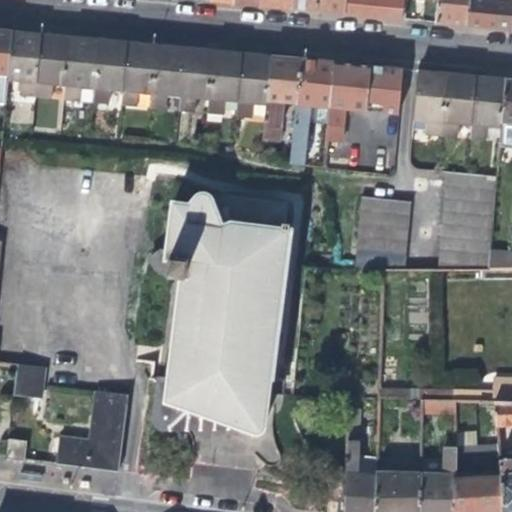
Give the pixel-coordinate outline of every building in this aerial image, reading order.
[(232,0),(232,3),(262,6),(291,9),(291,0),(232,0)] [(291,0),(291,9),(306,10),(314,11),(315,0),(291,0)] [(315,0),(314,11),(327,12),(341,13),(342,0),(315,0)] [(402,19),(403,0),(379,0),(378,17),(389,18),(402,19)] [(433,0),(431,22),(447,24),(462,25),(464,0),(433,0)] [(464,0),(462,25),(490,28),(508,30),(511,0),(464,0)] [(0,73),(5,74),(9,30),(0,28),(0,73)] [(17,96),(32,98),(39,33),(29,32),(9,30),(5,74),(4,79),(18,80),(17,96)] [(47,83),(62,85),(66,35),(55,34),(39,33),(32,98),(45,99),(47,83)] [(75,86),(91,88),(97,38),(84,37),(66,35),(62,85),(60,101),(74,102),(75,86)] [(105,90),(120,91),(125,41),(110,40),(97,38),(91,88),(90,103),(104,105),(105,90)] [(134,93),(148,94),(152,44),(139,43),(125,41),(120,91),(118,106),(132,108),(134,93)] [(163,95),(176,97),(181,47),(170,46),(152,44),(148,94),(146,109),(161,111),(163,95)] [(191,98),(206,100),(210,50),(199,48),(181,47),(176,97),(175,112),(190,114),(191,98)] [(219,101),(234,103),(239,52),(228,51),(210,50),(206,100),(204,115),(218,117),(219,101)] [(248,104),(263,106),(267,55),(257,54),(239,52),(234,103),(233,118),(247,120),(248,104)] [(278,105),(292,106),(296,58),(284,57),(267,55),(263,106),(259,141),(275,143),(278,105)] [(306,107),(325,108),(329,61),(315,60),(296,58),(292,106),(287,164),(300,166),(306,107)] [(361,111),(364,65),(350,63),(329,61),(325,108),(322,143),(339,144),(342,109),(361,111)] [(381,66),(364,65),(361,111),(378,112),(381,66)] [(391,67),(381,66),(378,112),(395,113),(399,68),(391,67)] [(420,136),(435,137),(442,72),(432,71),(416,70),(410,120),(422,121),(420,136)] [(452,125),(464,126),(470,75),(457,74),(442,72),(435,137),(450,139),(452,125)] [(480,128),(496,130),(500,80),(486,77),(470,75),(464,126),(463,140),(478,142),(480,128)] [(511,80),(500,80),(496,130),(493,162),(506,163),(509,124),(511,123),(511,80)] [(442,183),(492,188),(493,175),(459,172),(443,171),(442,183)] [(491,201),(492,188),(442,183),(440,196),(491,201)] [(144,258),(155,273),(178,276),(166,377),(155,376),(153,392),(151,416),(152,420),(155,425),(180,427),(183,429),(187,435),(190,442),(190,448),(189,463),(254,470),(264,464),(268,466),(276,464),(277,458),(270,434),(271,433),(270,414),(275,411),(277,395),(269,394),(272,373),(268,372),(287,204),(276,203),(276,197),(226,190),(225,196),(210,202),(207,197),(201,192),(196,192),(186,204),(170,202),(164,249),(157,248),(144,258)] [(490,213),(491,201),(440,196),(439,209),(490,213)] [(357,209),(406,214),(407,202),(386,200),(358,197),(357,209)] [(356,222),(405,226),(406,214),(357,209),(356,222)] [(489,225),(490,213),(439,209),(437,221),(489,225)] [(488,238),(489,225),(437,221),(436,233),(488,238)] [(354,235),(404,240),(405,226),(356,222),(354,235)] [(487,250),(488,238),(436,233),(434,247),(487,252),(487,250)] [(353,248),(402,253),(404,240),(354,235),(353,248)] [(486,267),(487,252),(434,247),(432,267),(486,267)] [(401,267),(402,253),(353,248),(351,267),(379,267),(401,267)] [(511,251),(487,250),(487,252),(486,267),(503,267),(511,266),(511,251)] [(13,362),(10,393),(36,396),(39,365),(13,362)] [(492,389),(491,401),(492,401),(511,401),(511,376),(493,376),(492,389)] [(403,399),(402,388),(376,388),(376,398),(403,399)] [(451,400),(450,389),(402,388),(403,399),(419,399),(451,400)] [(83,467),(104,470),(105,461),(116,463),(117,455),(125,394),(93,389),(87,439),(56,435),(53,463),(83,467)] [(450,389),(451,400),(452,400),(463,400),(477,400),(491,401),(492,389),(450,389)] [(452,412),(452,400),(451,400),(419,399),(418,412),(452,412)] [(477,420),(493,420),(492,401),(491,401),(477,400),(477,420)] [(511,511),(511,401),(492,401),(493,420),(496,472),(497,511),(511,511)] [(372,511),(374,470),(374,459),(355,458),(356,412),(344,410),(341,479),(341,498),(340,511),(372,511)] [(4,458),(24,460),(26,440),(6,438),(4,458)] [(408,471),(374,470),(372,511),(414,511),(416,471),(417,441),(406,440),(405,459),(408,463),(408,471)] [(437,472),(416,471),(414,511),(450,511),(451,476),(451,448),(437,447),(437,472)] [(115,471),(116,463),(105,461),(104,470),(107,470),(115,471)] [(42,474),(19,472),(18,481),(42,483),(42,474)] [(497,511),(496,472),(451,476),(450,511),(497,511)]
